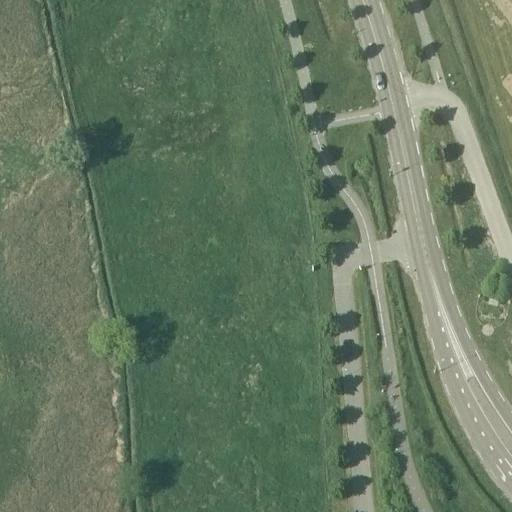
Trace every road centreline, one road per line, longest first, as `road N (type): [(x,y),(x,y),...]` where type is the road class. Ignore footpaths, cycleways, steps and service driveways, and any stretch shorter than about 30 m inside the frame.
road 1 (secondary): [(426,263),(457,391),(511,475)]
road 2 (track): [(511,268),(458,113),(441,96)]
road 3 (secondary): [(511,424),(426,263)]
road 4 (secondary): [(426,263),(392,106)]
